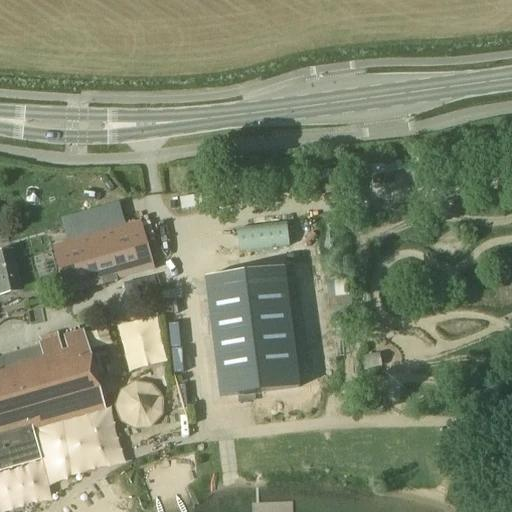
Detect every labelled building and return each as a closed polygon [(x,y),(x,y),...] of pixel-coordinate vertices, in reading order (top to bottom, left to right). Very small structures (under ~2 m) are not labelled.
[(139,225),(53,249),(66,293),(102,283),(100,277),(114,273),(116,279),(152,269),(139,225)] [(290,225),(238,234),(242,253),(293,245),(290,225)] [(0,252),(0,298),(23,293),(13,250),(0,252)] [(228,397),(307,383),(286,265),(207,279),(228,397)] [(172,304),(164,304),(164,314),(172,314),(172,304)] [(0,473),(42,462),(31,423),(59,414),(62,423),(105,411),(82,331),(44,343),(0,355),(0,473)] [(125,379),(155,372),(150,349),(120,356),(125,379)] [(148,419),(149,393),(119,392),(118,418),(148,419)]
